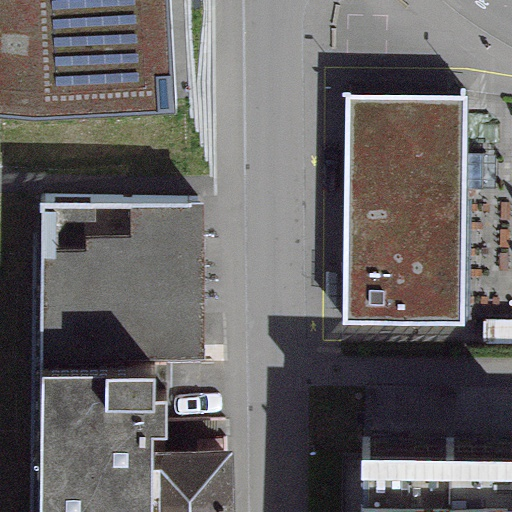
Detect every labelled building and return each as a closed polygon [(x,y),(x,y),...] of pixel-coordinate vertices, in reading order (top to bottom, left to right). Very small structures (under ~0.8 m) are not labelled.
[(0,0),(0,104),(29,107),(170,100),(165,0),(0,0)] [(467,154),(468,95),(346,95),(345,324),(465,324),(466,190),(485,190),(485,154),(467,154)] [(194,196),(36,195),(35,246),(192,248),(194,196)] [(193,248),(192,248),(35,246),(34,344),(195,346),(193,248)] [(150,385),(151,359),(34,358),(32,511),(147,511),(148,450),(149,420),(163,421),(163,385),(150,385)] [(223,511),(222,451),(148,450),(147,511),(223,511)] [(511,511),(511,457),(359,456),(357,511),(511,511)]
